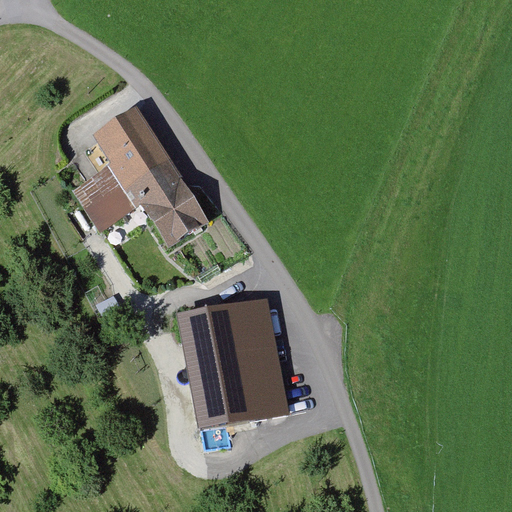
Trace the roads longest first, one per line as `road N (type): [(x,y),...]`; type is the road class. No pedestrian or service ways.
road 1 (track): [(22,0),(113,60),(165,115),(322,354),(376,511)]
road 2 (track): [(322,354),(475,0)]
